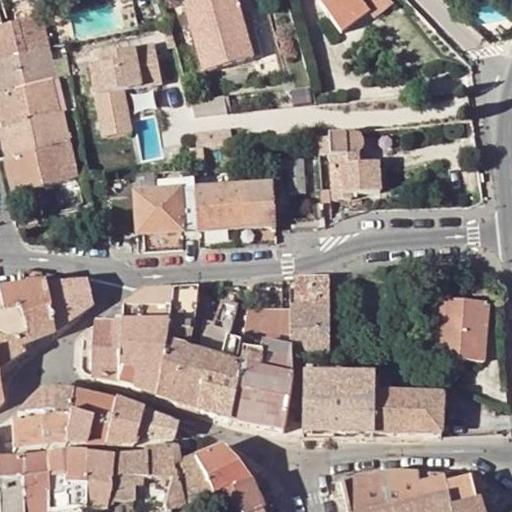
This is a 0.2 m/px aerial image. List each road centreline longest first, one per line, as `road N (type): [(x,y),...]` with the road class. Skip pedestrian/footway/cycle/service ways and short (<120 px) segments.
road 1 (residential): [(126,274),(286,265),(331,259),(366,241),(511,231)]
road 2 (residential): [(53,371),(292,466)]
road 3 (residential): [(511,454),(380,451),(292,466)]
road 4 (residential): [(53,371),(54,355),(126,274)]
road 5 (residential): [(511,88),(427,0)]
